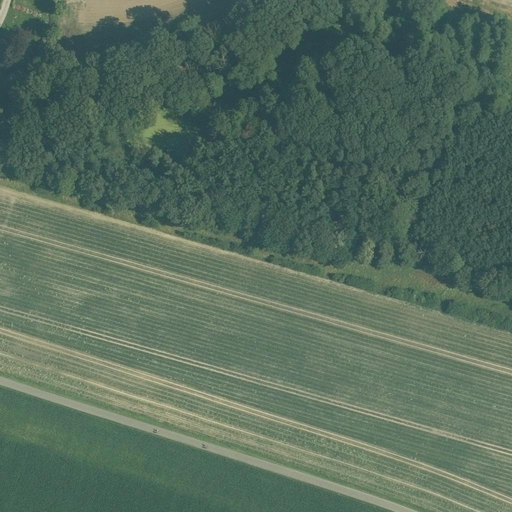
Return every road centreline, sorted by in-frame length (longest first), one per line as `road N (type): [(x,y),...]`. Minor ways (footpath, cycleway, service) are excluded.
road 1 (track): [(511,195),(46,64)]
road 2 (unclassified): [(405,511),(0,380)]
